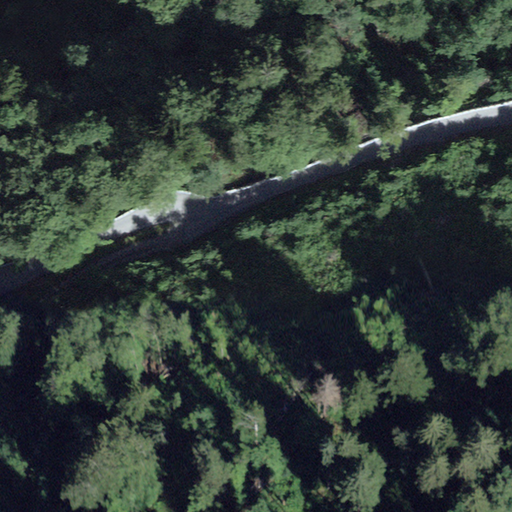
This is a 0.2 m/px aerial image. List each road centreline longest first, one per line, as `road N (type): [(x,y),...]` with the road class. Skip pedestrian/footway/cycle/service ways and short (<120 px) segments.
road 1 (unclassified): [(511,98),(141,223),(0,282)]
road 2 (track): [(0,314),(63,272),(126,247),(169,213)]
